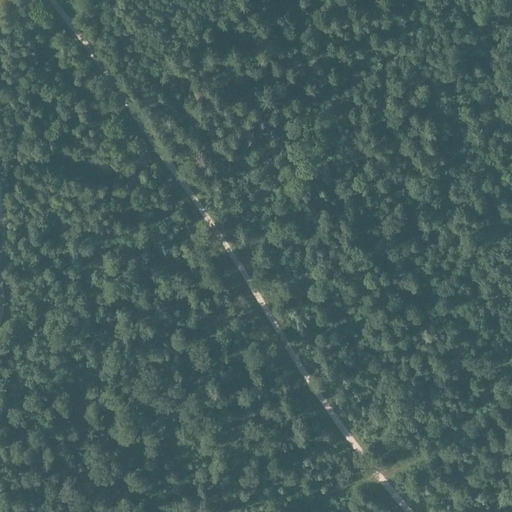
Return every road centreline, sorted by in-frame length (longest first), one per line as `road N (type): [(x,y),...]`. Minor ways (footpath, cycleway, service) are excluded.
road 1 (track): [(378,477),(305,378),(186,188),(48,0)]
road 2 (track): [(511,353),(453,433),(378,477)]
